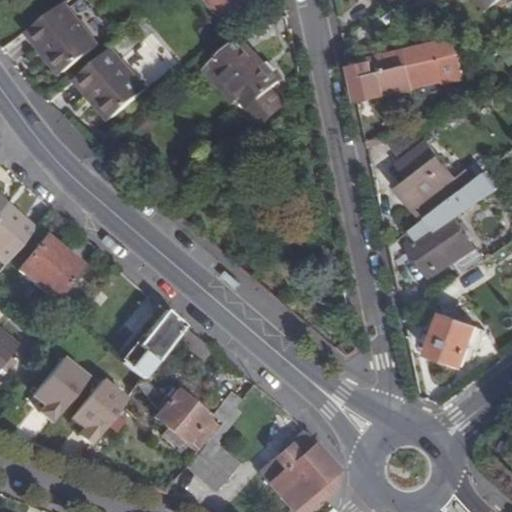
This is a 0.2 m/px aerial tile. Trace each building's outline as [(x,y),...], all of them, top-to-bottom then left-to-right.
[(196,0),(224,34),(235,24),(247,13),(236,0),(196,0)] [(470,0),(482,15),(502,0),(470,0)] [(96,45),(62,3),(22,34),(35,49),(40,46),(62,72),(96,45)] [(126,62),(156,84),(173,60),(143,38),(126,62)] [(271,76),(263,68),(237,39),(203,72),(235,104),(240,99),(264,124),(284,105),(271,92),(279,84),(271,76)] [(348,69),(355,105),(440,87),(440,85),(459,81),(454,58),(441,61),(438,48),(388,58),(375,43),(357,58),(364,65),(348,69)] [(40,46),(35,49),(58,76),(62,72),(40,46)] [(72,83),(84,97),(89,93),(110,117),(142,89),(110,51),(72,83)] [(263,68),(271,76),(275,72),(267,64),(263,68)] [(89,93),(84,97),(106,122),(110,117),(89,93)] [(421,131),(380,141),(399,164),(394,167),(406,182),(394,191),(411,213),(452,182),(424,144),(428,140),(421,131)] [(457,194),(405,234),(431,272),(469,246),(451,220),(467,207),(457,194)] [(0,267),(3,271),(34,234),(10,213),(7,218),(0,212),(0,207),(2,206),(0,204),(0,267)] [(0,212),(7,218),(10,213),(2,206),(0,207),(0,212)] [(53,304),(82,270),(46,240),(17,275),(53,304)] [(453,266),(459,276),(480,262),(473,252),(453,266)] [(142,383),(183,331),(165,316),(123,368),(142,383)] [(441,318),(427,356),(456,367),(470,329),(441,318)] [(0,374),(4,378),(12,367),(7,362),(16,350),(0,337),(0,374)] [(27,403),(54,422),(90,374),(64,354),(27,403)] [(230,391),(214,415),(226,424),(243,400),(230,391)] [(208,444),(216,435),(203,425),(207,421),(177,395),(165,408),(166,409),(208,444)] [(109,435),(109,436),(120,428),(107,409),(68,437),(81,455),(109,435)] [(200,454),(208,444),(166,409),(159,416),(153,421),(159,427),(155,431),(161,436),(165,431),(184,448),(188,444),(200,454)] [(113,415),(95,439),(110,450),(127,426),(113,415)] [(289,511),(294,511),(337,475),(304,437),(258,476),(289,511)] [(237,468),(208,444),(200,454),(185,471),(214,495),(237,468)]
